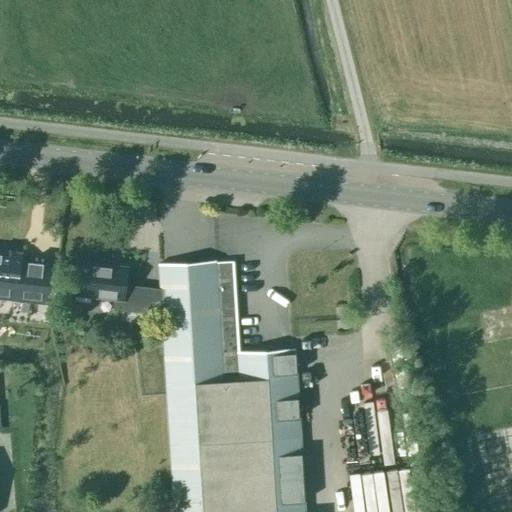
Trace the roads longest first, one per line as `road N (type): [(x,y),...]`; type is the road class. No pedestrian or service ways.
road 1 (tertiary): [(372,193),(0,153)]
road 2 (unclassified): [(372,193),(329,0)]
road 3 (tertiary): [(511,211),(372,193)]
